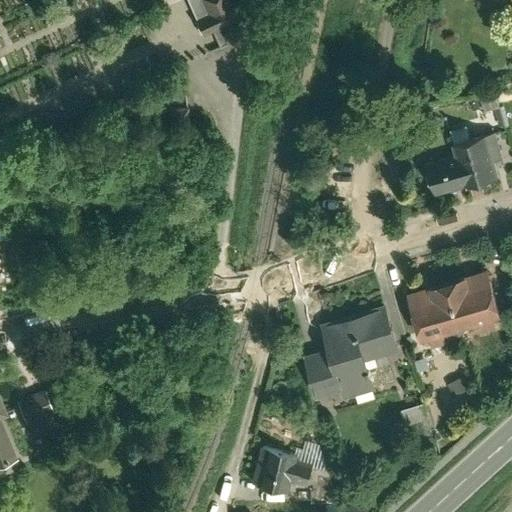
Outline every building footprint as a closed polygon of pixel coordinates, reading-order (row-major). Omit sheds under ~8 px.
[(184,0),(201,35),(240,18),(231,0),(184,0)] [(453,140),(475,133),(471,121),(449,127),(453,140)] [(436,191),(498,173),(493,157),(502,154),(494,128),(475,133),(453,140),(455,149),(426,157),(436,191)] [(490,263),(406,289),(420,336),(426,334),(429,344),(448,338),(445,329),(477,319),(480,329),(498,324),(494,314),(504,311),(490,263)] [(406,358),(386,298),(368,304),(369,307),(339,317),(338,313),(319,319),(327,344),(303,352),(316,393),(338,387),(341,397),(376,386),(371,369),(406,358)] [(43,389),(15,400),(31,441),(68,426),(54,388),(44,391),(43,389)] [(421,401),(400,408),(405,424),(427,417),(421,401)] [(0,463),(15,457),(0,417),(0,463)] [(294,455),(258,445),(247,485),(283,495),(286,483),(306,488),(312,465),(293,459),(294,455)]
